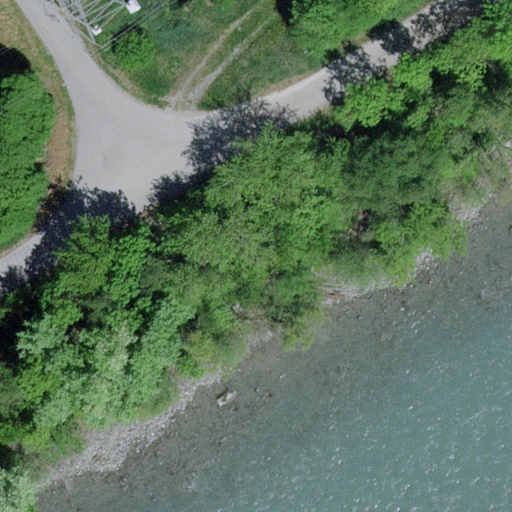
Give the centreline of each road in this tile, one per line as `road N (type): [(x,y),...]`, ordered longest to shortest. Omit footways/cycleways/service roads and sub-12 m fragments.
road 1 (track): [(483,0),(149,181)]
road 2 (track): [(149,181),(31,0)]
road 3 (track): [(0,272),(149,181)]
